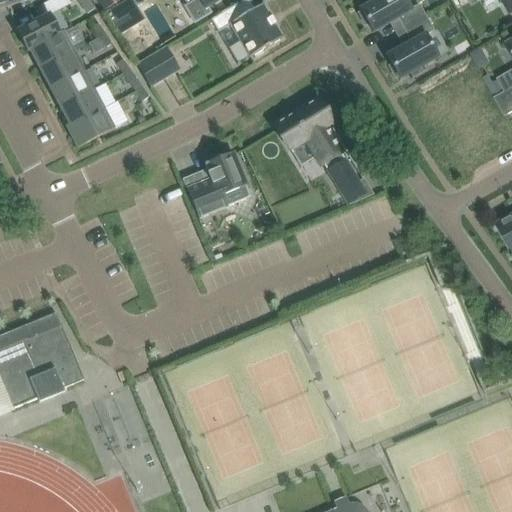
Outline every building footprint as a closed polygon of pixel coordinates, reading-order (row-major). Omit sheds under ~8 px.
[(0,0),(0,9),(21,3),(19,0),(0,0)] [(91,0),(100,13),(118,0),(91,0)] [(141,0),(129,0),(102,16),(108,26),(144,4),(141,0)] [(197,0),(184,8),(194,24),(211,14),(208,9),(221,0),(197,0)] [(250,59),(254,57),(255,59),(265,52),(264,50),(283,39),(262,5),(256,9),(249,0),(245,0),(211,21),(218,33),(228,50),(240,43),(250,59)] [(410,10),(404,0),(372,0),(371,1),(373,4),(360,11),(362,13),(359,15),(365,26),(368,24),(373,33),(397,19),(404,31),(427,19),(419,5),(410,10)] [(511,16),(511,15),(511,0),(498,0),(501,5),(504,3),(511,16)] [(59,36),(59,35),(49,16),(17,33),(28,53),(31,52),(30,51),(59,36)] [(411,43),(387,57),(392,66),(389,68),(395,79),(398,77),(400,80),(410,73),(412,76),(427,68),(425,65),(437,58),(425,37),(434,32),(427,19),(404,31),(411,43)] [(92,29),(99,39),(105,35),(98,25),(92,29)] [(59,35),(59,36),(30,51),(31,52),(40,70),(74,52),(64,32),(59,35)] [(105,35),(99,39),(105,49),(112,45),(105,35)] [(511,72),(498,80),(505,93),(511,89),(511,43),(508,46),(511,53),(511,72)] [(166,48),(136,65),(151,89),(180,72),(166,48)] [(481,48),(469,54),(473,61),(485,55),(481,48)] [(79,74),(80,75),(85,72),(74,52),(40,70),(50,89),(79,74)] [(116,65),(123,75),(130,70),(123,61),(116,65)] [(137,80),(130,70),(123,75),(130,85),(137,80)] [(50,89),(60,108),(89,93),(89,92),(80,75),(79,74),(50,89)] [(142,103),(149,98),(142,88),(136,93),(142,103)] [(94,89),(89,92),(89,93),(60,108),(70,127),(105,109),(94,89)] [(511,89),(505,93),(495,99),(505,118),(511,113),(511,89)] [(324,166),(342,155),(343,154),(327,128),(331,126),(316,101),(292,116),(291,114),(277,123),(278,124),(275,126),(290,151),(305,142),(316,159),(321,168),(324,166)] [(78,149),(115,129),(116,129),(105,109),(70,127),(67,128),(78,149)] [(197,186),(186,191),(189,198),(194,210),(198,220),(251,199),(246,188),(232,154),(216,161),(205,165),(204,166),(205,167),(205,168),(206,171),(193,176),(197,186)] [(348,207),(374,196),(364,179),(359,183),(341,193),(340,194),(348,207)] [(511,217),(499,225),(511,248),(511,217)] [(0,383),(11,411),(37,400),(39,404),(64,394),(63,390),(84,381),(67,341),(67,342),(55,314),(0,337),(0,383)]
